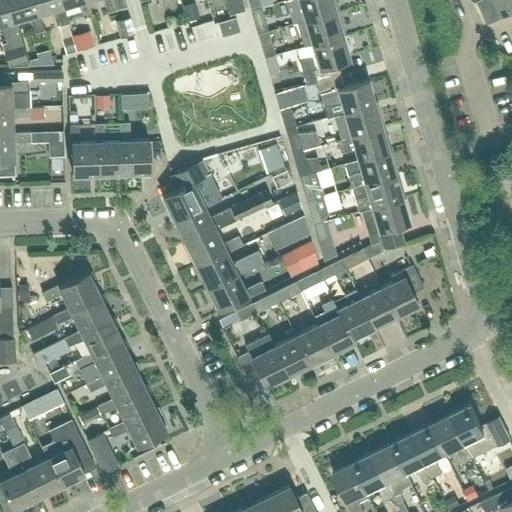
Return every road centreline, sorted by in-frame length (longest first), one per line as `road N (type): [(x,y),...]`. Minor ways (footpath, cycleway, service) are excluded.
road 1 (residential): [(232,454),(122,228),(112,220),(0,221)]
road 2 (residential): [(468,334),(232,454)]
road 3 (residential): [(439,148),(479,296),(468,334)]
road 4 (residential): [(397,0),(439,148)]
road 5 (residential): [(490,134),(464,53),(473,18),(465,0)]
road 6 (residential): [(121,511),(232,454)]
